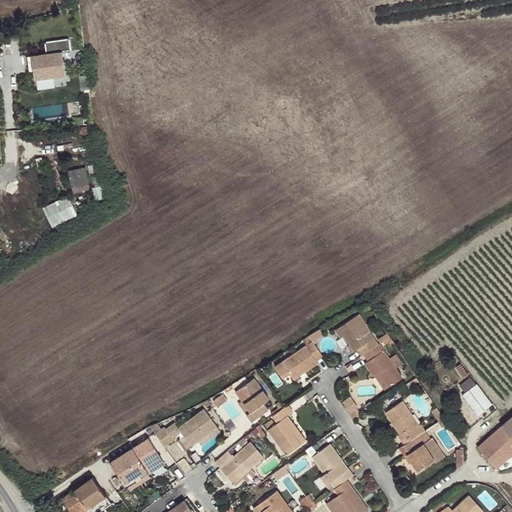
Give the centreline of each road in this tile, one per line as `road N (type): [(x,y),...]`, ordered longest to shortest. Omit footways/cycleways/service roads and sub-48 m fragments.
road 1 (track): [(511,200),(68,464),(28,468),(0,451)]
road 2 (residential): [(322,382),(405,511)]
